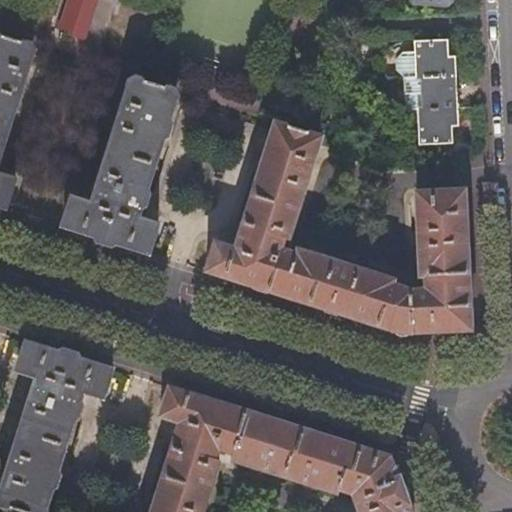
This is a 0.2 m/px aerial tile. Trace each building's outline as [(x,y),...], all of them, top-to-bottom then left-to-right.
[(71,37),(83,41),(96,0),(72,0),(63,30),(72,33),(71,37)] [(449,6),(449,0),(413,0),(414,6),(446,8),(449,6)] [(0,175),(0,161),(34,56),(28,45),(0,36),(0,207),(7,210),(17,181),(0,175)] [(424,79),(453,78),(452,56),(446,57),(445,46),(416,47),(417,79),(424,79)] [(425,111),(455,111),(453,78),(424,79),(425,111)] [(64,228),(151,255),(161,226),(140,219),(177,101),(171,90),(142,81),(131,87),(94,205),(73,198),(64,228)] [(456,128),(455,111),(425,111),(420,111),(421,141),(450,141),(449,128),(456,128)] [(469,331),(463,191),(415,194),(419,278),(424,278),(424,291),(407,291),(392,286),(393,285),(390,281),(302,253),(298,254),(297,256),(281,251),(285,240),(289,242),(319,147),(314,136),(283,126),(272,131),(235,249),(217,243),(207,273),(404,335),(469,331)] [(113,370),(27,343),(18,372),(36,379),(0,496),(6,508),(18,511),(44,511),(47,511),(84,394),(103,400),(113,370)] [(410,511),(397,469),(393,470),(389,457),(171,389),(161,417),(179,423),(151,511),(203,511),(219,461),(215,460),(218,450),(234,456),(233,459),(238,461),(237,463),(249,467),(250,465),(253,467),(253,468),(266,472),(266,471),(271,472),(270,474),(299,483),(300,481),(305,483),(305,485),(317,489),(318,487),(322,488),(321,489),(334,493),(335,491),(340,493),(341,490),(353,493),(355,500),(353,502),(355,511),(410,511)]
